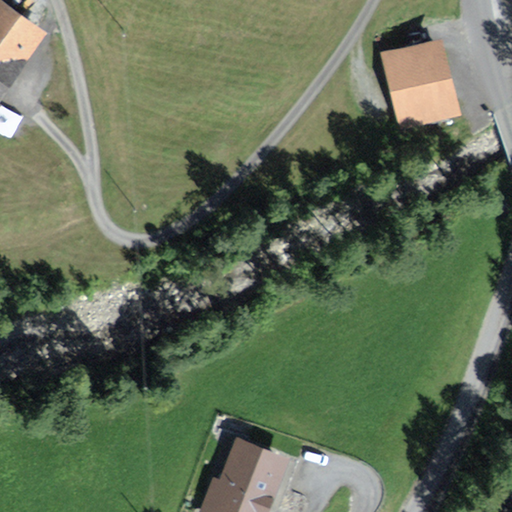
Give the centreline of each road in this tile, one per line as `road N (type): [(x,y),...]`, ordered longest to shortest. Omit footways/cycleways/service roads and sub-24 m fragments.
road 1 (residential): [(375,0),(288,125),(214,204),(174,233),(137,241),(113,233),(98,211),(81,85),(58,0)]
road 2 (tertiary): [(420,511),(457,437),(511,285)]
road 3 (tertiary): [(511,120),(479,0)]
